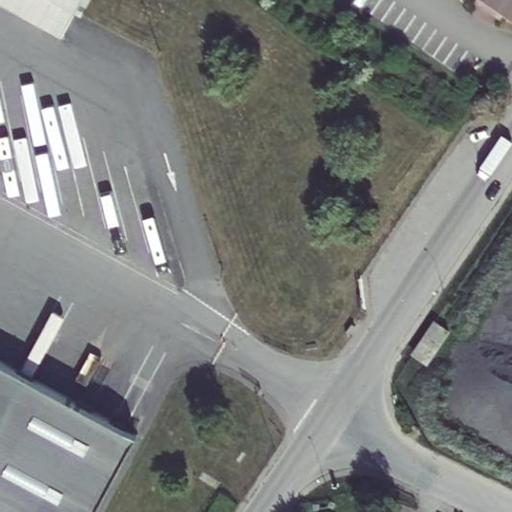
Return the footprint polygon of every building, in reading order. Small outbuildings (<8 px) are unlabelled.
[(0,0),(0,2),(60,37),(74,12),(52,0),(0,0)] [(81,0),(52,0),(74,12),(75,11),(81,0)] [(90,0),(81,0),(75,11),(82,15),(90,0)] [(511,0),(482,0),(511,20),(511,0)] [(103,164),(91,167),(107,227),(119,224),(103,164)] [(0,511),(96,511),(139,433),(0,359),(0,511)]
